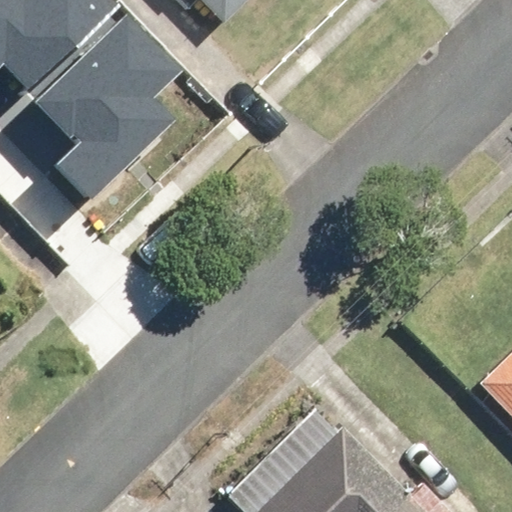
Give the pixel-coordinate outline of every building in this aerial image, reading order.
[(0,0),(0,59),(20,79),(97,0),(0,0)] [(197,0),(223,25),(248,0),(197,0)] [(61,149),(105,192),(170,125),(143,99),(184,57),(138,13),(50,103),(79,132),(61,149)] [(511,353),(482,384),(511,412),(511,353)] [(448,511),(340,415),(252,511),(448,511)]
